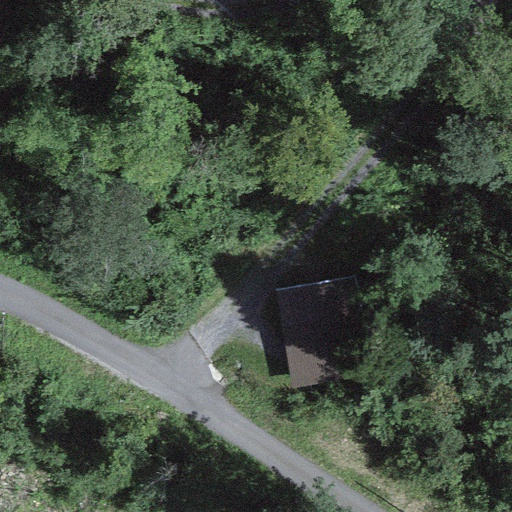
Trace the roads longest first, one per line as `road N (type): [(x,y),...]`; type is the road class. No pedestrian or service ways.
road 1 (track): [(169,388),(372,160),(458,52),(488,0)]
road 2 (track): [(0,293),(117,353),(358,511)]
road 3 (track): [(273,0),(148,0)]
